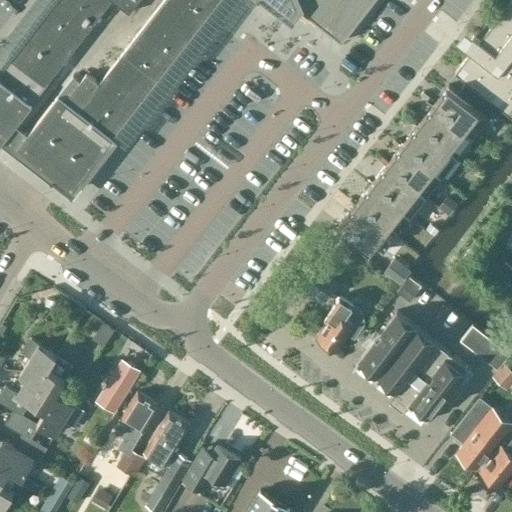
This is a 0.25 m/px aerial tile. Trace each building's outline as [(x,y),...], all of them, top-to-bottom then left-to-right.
[(80,42),(100,17),(78,0),(55,0),(45,14),(80,42)] [(78,0),(100,17),(112,0),(78,0)] [(113,0),(130,13),(140,0),(113,0)] [(158,21),(151,29),(180,52),(207,18),(184,0),(164,0),(152,16),(158,21)] [(184,0),(207,18),(220,0),(184,0)] [(266,0),(279,10),(286,0),(288,0),(344,44),(376,0),(266,0)] [(511,116),(511,7),(509,5),(480,42),(474,37),(465,49),(471,53),(456,73),(511,116)] [(47,85),(80,42),(45,14),(12,57),(47,84),(47,85)] [(152,16),(132,42),(167,69),(180,52),(151,29),(158,21),(152,16)] [(132,42),(119,59),(154,86),(167,69),(132,42)] [(11,56),(0,70),(0,83),(29,106),(44,87),(47,84),(12,57),(11,56)] [(100,83),(99,84),(134,112),(154,86),(119,59),(100,83)] [(81,80),(66,99),(114,137),(134,112),(99,84),(100,83),(87,73),(81,80)] [(0,124),(8,130),(3,136),(5,137),(29,106),(0,83),(0,124)] [(433,106),(474,138),(490,117),(449,85),(433,106)] [(59,94),(17,147),(19,148),(31,157),(32,159),(33,158),(45,167),(44,168),(46,169),(58,178),(59,180),(60,179),(71,188),(71,189),(73,190),(74,188),(73,188),(82,177),(83,177),(84,176),(83,175),(92,164),(93,164),(94,163),(93,162),(102,151),(103,152),(104,150),(103,149),(112,138),(113,139),(114,137),(66,99),(59,94)] [(458,158),(474,138),(433,106),(417,125),(458,158)] [(443,178),(458,158),(417,125),(402,145),(443,178)] [(427,197),(443,178),(402,145),(386,165),(427,197)] [(411,218),(427,197),(386,165),(371,185),(402,209),(401,210),(411,218)] [(396,237),(411,218),(401,210),(402,209),(371,185),(355,205),(396,237)] [(438,206),(449,214),(457,204),(447,196),(438,206)] [(384,254),(396,237),(355,205),(339,225),(371,250),(374,246),(384,254)] [(434,235),(439,229),(431,223),(426,229),(434,235)] [(386,270),(402,283),(410,275),(413,271),(408,267),(397,257),(386,270)] [(326,299),(339,284),(321,268),(308,283),(326,299)] [(410,275),(402,283),(396,291),(409,301),(422,285),(410,275)] [(328,323),(319,335),(338,350),(350,334),(353,337),(365,323),(363,313),(341,295),(323,318),(328,323)] [(48,298),(46,305),(56,308),(57,301),(48,298)] [(355,365),(427,421),(469,367),(396,311),(355,365)] [(498,369),(503,363),(511,352),(473,323),(460,340),(498,369)] [(22,353),(30,358),(40,343),(31,338),(22,353)] [(58,356),(57,356),(59,353),(40,342),(40,343),(30,358),(21,374),(27,378),(19,391),(7,384),(0,394),(0,399),(16,409),(24,413),(32,400),(30,398),(38,385),(39,385),(58,356)] [(38,385),(30,398),(32,400),(47,409),(48,409),(59,391),(60,391),(68,378),(82,371),(73,366),(58,356),(39,385),(38,385)] [(116,411),(142,369),(124,357),(98,399),(116,411)] [(495,373),(510,387),(511,384),(511,365),(506,361),(495,373)] [(136,473),(147,454),(133,445),(160,402),(139,389),(122,416),(132,422),(119,444),(126,449),(118,462),(136,473)] [(77,401),(60,391),(59,391),(48,409),(47,409),(39,422),(41,424),(57,433),(65,419),(76,426),(86,409),(76,403),(77,401)] [(477,467),(497,441),(511,423),(479,398),(452,433),(465,443),(457,452),(477,467)] [(146,449),(167,462),(191,421),(170,409),(146,449)] [(13,412),(7,422),(22,431),(23,431),(33,437),(41,424),(39,422),(32,418),(29,422),(13,412)] [(41,459),(48,446),(33,437),(23,431),(15,444),(32,453),(35,455),(41,459)] [(0,458),(11,465),(10,466),(24,474),(35,455),(32,453),(15,444),(0,434),(0,458)] [(511,440),(506,448),(502,445),(482,472),(502,486),(511,472),(511,440)] [(225,482),(240,458),(218,445),(209,460),(199,454),(184,478),(185,479),(202,490),(212,474),(225,482)] [(159,511),(170,492),(191,456),(178,448),(157,484),(146,503),(159,511)] [(0,482),(0,483),(1,482),(10,466),(11,465),(0,458),(0,482)] [(232,486),(247,462),(240,458),(225,482),(232,486)] [(74,482),(62,475),(51,492),(64,499),(74,482)] [(202,490),(185,479),(182,483),(200,494),(202,490)] [(14,490),(1,482),(0,483),(0,482),(0,505),(4,508),(14,490)] [(285,511),(289,507),(260,490),(247,511),(248,511),(285,511)] [(96,504),(105,509),(112,497),(103,492),(96,504)]
